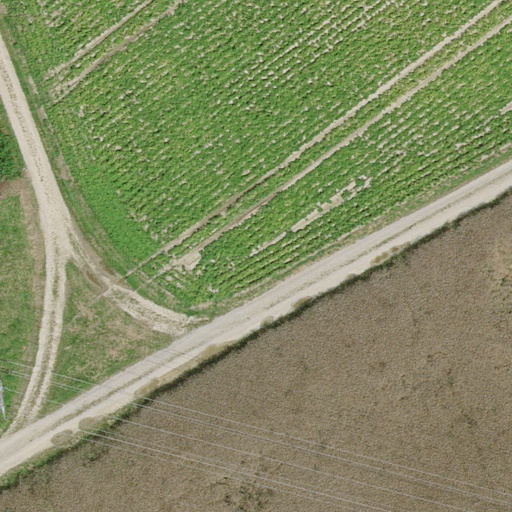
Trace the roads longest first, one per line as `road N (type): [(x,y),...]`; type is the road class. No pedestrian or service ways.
road 1 (track): [(511,169),(0,443)]
road 2 (track): [(218,325),(99,260),(64,220),(0,58)]
road 3 (track): [(64,220),(23,430)]
